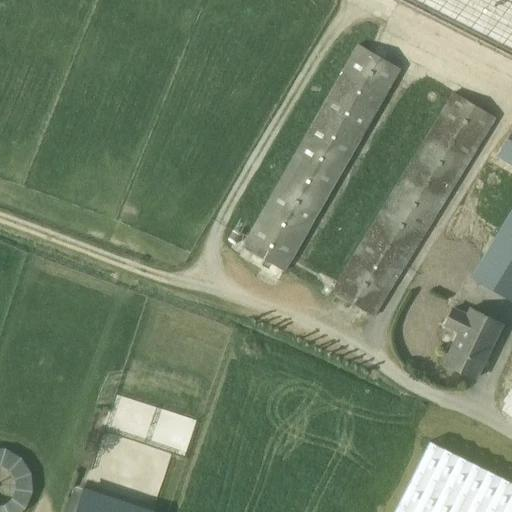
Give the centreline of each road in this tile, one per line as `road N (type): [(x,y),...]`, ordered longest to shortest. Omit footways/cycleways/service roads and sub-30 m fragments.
road 1 (track): [(202,287),(226,207),(358,0)]
road 2 (unclassified): [(511,432),(296,319),(223,294)]
road 3 (track): [(368,355),(511,106)]
road 4 (track): [(0,222),(223,294)]
